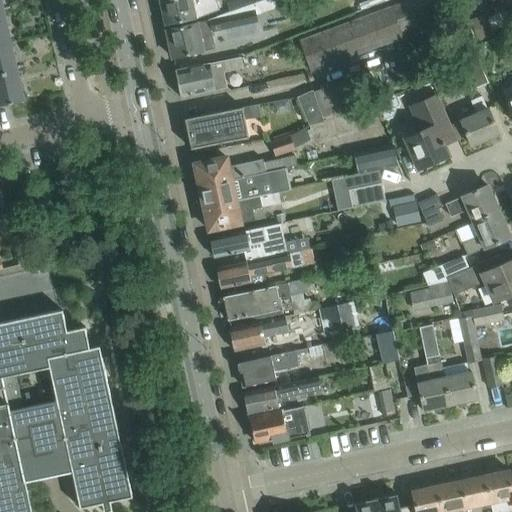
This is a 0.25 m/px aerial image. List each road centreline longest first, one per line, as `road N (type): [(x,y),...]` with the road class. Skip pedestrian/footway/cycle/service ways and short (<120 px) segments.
road 1 (tertiary): [(223,493),(139,107)]
road 2 (residential): [(223,493),(511,432)]
road 3 (residential): [(86,119),(59,0)]
